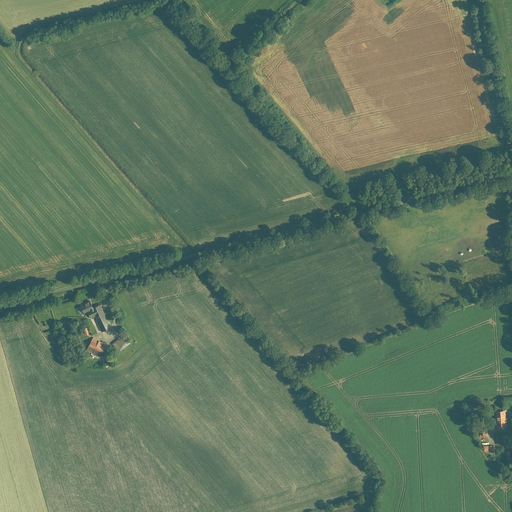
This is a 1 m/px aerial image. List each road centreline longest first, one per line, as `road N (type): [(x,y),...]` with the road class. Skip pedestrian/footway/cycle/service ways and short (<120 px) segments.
road 1 (unclassified): [(0,304),(511,170)]
road 2 (track): [(178,0),(229,56),(291,0)]
road 3 (unclassified): [(511,154),(477,0)]
